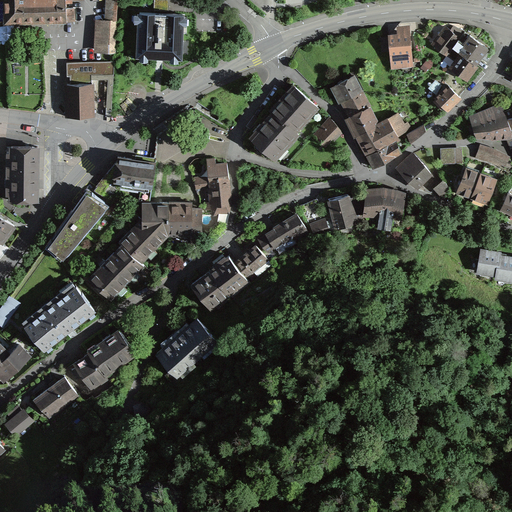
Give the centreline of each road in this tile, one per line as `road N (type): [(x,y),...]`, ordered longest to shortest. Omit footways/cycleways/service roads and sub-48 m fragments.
road 1 (track): [(262,511),(354,468),(427,464),(505,511)]
road 2 (tertiary): [(275,44),(402,10),(511,20)]
road 3 (residential): [(363,172),(297,171),(230,146),(279,61)]
road 4 (residential): [(172,277),(289,196),(372,177)]
road 5 (residential): [(372,177),(426,140),(489,76),(511,32)]
road 6 (residential): [(15,389),(172,277)]
road 7 (tertiary): [(112,140),(275,44)]
road 8 (tertiary): [(0,281),(79,171),(112,140)]
road 9 (track): [(145,367),(66,511)]
road 10 (residential): [(372,177),(511,228)]
road 11 (residential): [(363,172),(338,116),(279,61)]
